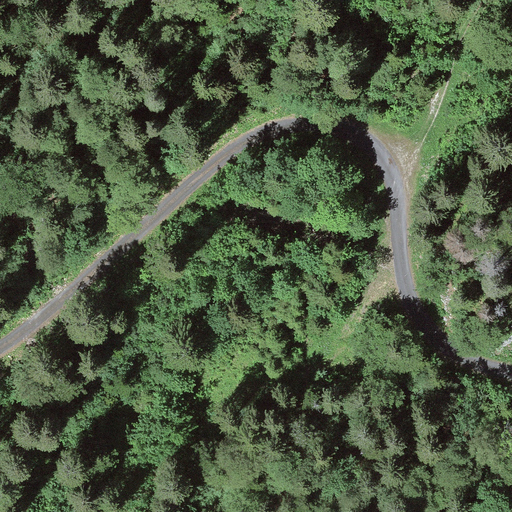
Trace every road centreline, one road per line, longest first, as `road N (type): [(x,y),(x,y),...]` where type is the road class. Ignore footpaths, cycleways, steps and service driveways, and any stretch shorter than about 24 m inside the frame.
road 1 (track): [(0,347),(255,136),(304,123),(348,130),(383,161),(394,185)]
road 2 (track): [(394,185),(404,282),(419,325),(464,364),(511,375)]
